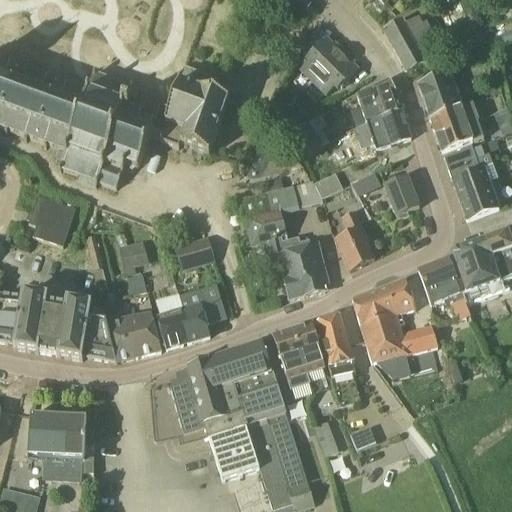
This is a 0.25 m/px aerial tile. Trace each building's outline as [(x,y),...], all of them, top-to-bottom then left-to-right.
[(378,0),(384,6),(381,9),(391,21),(416,9),(425,0),(432,0),(378,0)] [(423,26),(419,19),(406,26),(404,22),(385,32),(407,74),(439,58),(438,55),(439,55),(439,53),(437,54),(429,38),(432,34),(430,29),(429,29),(427,24),(423,26)] [(460,56),(487,44),(481,29),(454,41),(460,56)] [(315,86),(345,56),(335,46),(333,48),(328,43),(308,63),(311,65),(302,74),(315,86)] [(345,56),(315,86),(327,99),(336,90),(338,93),(358,73),(353,67),(355,65),(345,56)] [(162,143),(172,111),(162,107),(164,103),(133,91),(135,86),(133,86),(115,79),(113,84),(97,78),(97,76),(95,75),(92,84),(86,82),(82,92),(70,87),(72,84),(69,83),(68,86),(51,80),(52,77),(49,76),(48,79),(31,73),(32,69),(30,69),(29,72),(11,66),(13,62),(10,61),(9,65),(0,61),(0,129),(6,132),(5,136),(8,136),(9,133),(26,139),(25,143),(27,144),(28,140),(46,147),(44,150),(47,151),(48,148),(60,152),(57,162),(63,164),(60,173),(62,174),(62,172),(79,178),(77,182),(95,189),(97,190),(99,185),(117,192),(126,167),(139,171),(151,138),(162,143)] [(172,111),(162,143),(161,145),(180,152),(181,147),(210,158),(214,146),(219,148),(226,129),(221,127),(229,104),(234,106),(239,93),(217,85),(218,85),(206,81),(206,79),(187,72),(182,87),(181,86),(172,111)] [(431,122),(462,110),(450,76),(418,88),(431,122)] [(368,125),(402,114),(396,96),(389,82),(358,98),(362,110),(368,125)] [(437,139),(479,123),(473,107),(461,112),(461,111),(462,111),(462,110),(431,122),(437,139)] [(279,129),(287,119),(281,114),(273,123),(279,129)] [(402,114),(368,125),(368,127),(367,127),(353,135),(362,154),(375,149),(377,153),(412,142),(402,114)] [(287,119),(279,129),(285,134),(293,125),(287,119)] [(302,162),(324,148),(308,123),(285,137),(302,162)] [(443,155),(484,140),(478,125),(479,124),(479,123),(437,139),(443,155)] [(502,140),(511,135),(511,126),(499,131),(502,140)] [(453,184),(492,170),(492,169),(493,169),(485,146),(477,149),(445,160),(453,184)] [(492,170),(453,184),(468,224),(500,213),(499,211),(506,209),(492,170)] [(322,203),(344,193),(336,177),(314,187),(313,188),(322,203)] [(361,207),(363,206),(383,195),(373,177),(352,188),(360,203),(359,204),(361,207)] [(397,219),(420,210),(408,181),(385,190),(394,212),(397,219)] [(313,188),(314,187),(313,184),(266,196),(257,199),(240,203),(245,223),(246,223),(252,249),(268,245),(273,264),(280,262),(290,303),(327,294),(329,289),(319,247),(311,249),(310,244),(296,248),(295,243),(289,244),(288,240),(282,216),(323,206),(322,203),(313,188)] [(63,250),(76,213),(38,200),(33,216),(29,227),(37,230),(34,240),(63,250)] [(371,221),(363,206),(361,207),(359,204),(348,209),(352,218),(343,222),(350,237),(336,244),(351,275),(375,263),(368,248),(370,246),(361,227),(371,221)] [(480,243),(497,296),(510,291),(507,282),(511,280),(511,243),(509,233),(480,243)] [(95,238),(86,240),(95,275),(101,296),(110,294),(95,238)] [(183,275),(214,266),(207,243),(176,252),(183,275)] [(467,306),(497,296),(480,243),(459,250),(454,256),(455,258),(466,292),(463,293),(463,294),(466,303),(467,306)] [(142,248),(121,253),(126,275),(148,269),(142,248)] [(466,303),(463,294),(450,260),(419,272),(431,306),(433,308),(444,303),(448,311),(453,309),(458,322),(471,318),(467,306),(466,303)] [(142,277),(127,281),(131,300),(147,296),(142,277)] [(402,337),(400,328),(405,326),(402,318),(416,313),(406,283),(355,302),(354,305),(361,329),(362,329),(367,347),(368,350),(373,367),(438,350),(432,329),(402,337)] [(183,332),(188,347),(211,340),(207,326),(227,320),(218,289),(180,300),(184,315),(183,315),(188,331),(183,332)] [(42,311),(44,300),(24,297),(23,302),(2,299),(0,311),(0,345),(15,348),(14,351),(36,355),(43,311),(42,311)] [(83,364),(84,360),(92,315),(93,309),(68,305),(67,311),(48,307),(49,301),(44,300),(42,311),(43,311),(36,355),(40,356),(40,355),(58,359),(83,364)] [(84,360),(117,366),(107,326),(105,317),(104,317),(92,315),(84,360)] [(168,353),(188,347),(183,332),(188,331),(183,315),(158,323),(168,353)] [(349,349),(341,317),(318,324),(334,388),(340,410),(360,404),(353,377),(356,376),(353,364),(355,363),(352,354),(351,352),(350,348),(349,349)] [(125,323),(136,362),(162,355),(152,318),(125,323)] [(117,366),(136,362),(125,323),(107,326),(117,366)] [(293,332),(311,387),(328,381),(321,356),(322,356),(313,326),(293,332)] [(290,393),(311,387),(293,332),(274,338),(288,386),(290,393)] [(271,376),(261,344),(188,367),(192,379),(171,385),(186,438),(207,432),(209,440),(223,484),(230,482),(260,473),(272,511),(303,511),(315,508),(274,375),(271,376)] [(456,387),(464,384),(457,365),(449,368),(456,387)] [(95,437),(96,421),(32,418),(32,421),(30,462),(85,464),(86,448),(95,449),(95,437)] [(327,460),(339,455),(328,424),(316,429),(327,460)] [(359,452),(376,444),(369,430),(352,438),(359,452)] [(5,490),(0,509),(0,510),(7,511),(38,511),(42,499),(5,490)]
